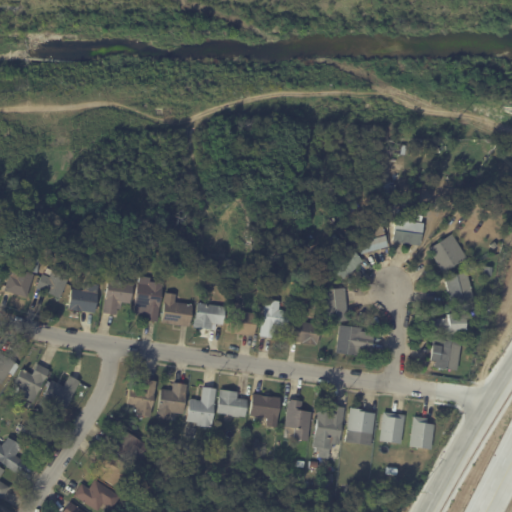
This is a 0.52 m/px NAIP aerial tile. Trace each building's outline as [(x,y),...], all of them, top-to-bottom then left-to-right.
[(395,199),(396,202),(387,203),(385,192),(389,192),(388,185),(396,184),(397,193),(394,194),(395,199)] [(482,208),(472,201),(480,191),(489,198),(482,208)] [(342,199),(344,203),(347,202),(349,207),(342,209),(341,206),(338,207),(336,201),(342,199)] [(399,211),(413,213),(412,221),(423,223),(420,245),(393,241),(396,219),(398,220),(399,211)] [(382,248),(361,253),(355,232),(382,225),(388,246),(382,248)] [(335,235),(342,246),(335,250),(328,239),(335,235)] [(430,252),(428,248),(447,236),(462,260),(443,272),(430,252)] [(490,245),(494,241),(498,246),(494,249),(490,245)] [(359,264),(342,279),(327,263),(347,244),(363,261),(359,264)] [(271,253),(286,250),(287,255),(272,258),(271,253)] [(309,254),(314,260),(306,266),(302,260),(309,254)] [(13,258),(27,262),(25,270),(11,266),(13,258)] [(10,293),(4,291),(11,267),(33,274),(26,297),(10,293)] [(59,298),(35,288),(42,274),(49,277),(54,267),(69,274),(59,298)] [(445,281),(444,278),(466,272),(473,299),(451,305),(445,281)] [(119,309),(118,308),(117,315),(103,313),(108,275),(118,277),(118,280),(120,281),(120,282),(133,283),(130,303),(122,302),(121,309),(119,309)] [(158,321),(145,320),(146,316),(133,314),(138,282),(139,282),(140,276),(156,278),(156,282),(163,283),(158,321)] [(93,312),(68,309),(71,288),(82,290),(83,282),(98,284),(94,312),(93,312)] [(345,291),(348,321),(339,321),(338,317),(336,317),(336,315),(325,317),(323,290),(345,288),(345,291)] [(176,295),(175,302),(193,304),(190,326),(161,322),(166,293),(176,294),(176,295)] [(279,302),(278,310),(289,311),(287,328),(276,326),(274,338),(260,336),(265,299),(279,301),(279,302)] [(205,304),(225,306),(222,325),(216,324),(216,330),(194,328),(197,302),(205,304)] [(241,304),(240,311),(257,313),(254,336),(226,332),(230,302),(241,304)] [(435,330),(432,330),(432,318),(448,318),(448,313),(465,313),(465,334),(448,334),(448,330),(435,330)] [(301,342),(291,341),(293,321),(319,323),(317,344),(316,344),(316,345),(302,343),(302,342),(301,342)] [(373,332),(374,333),(371,354),(359,352),(359,356),(336,353),(340,325),(362,328),(362,331),(373,332)] [(436,367),(437,361),(430,360),(433,344),(442,346),(443,340),(462,343),(457,370),(436,367)] [(0,352),(15,363),(1,383),(0,382),(0,352)] [(38,364),(49,369),(33,402),(19,396),(23,388),(14,384),(22,369),(32,374),(37,364),(38,364)] [(73,378),(80,382),(62,415),(39,402),(51,380),(63,387),(69,376),(73,378)] [(155,381),(156,381),(149,417),(135,415),(136,412),(132,411),(133,408),(125,407),(129,389),(131,390),(131,388),(135,389),(140,391),(142,379),(155,381)] [(174,383),(186,384),(182,414),(170,412),(169,420),(156,418),(160,389),(171,390),(172,383),(174,383)] [(202,387),(215,389),(210,427),(195,425),(196,423),(185,421),(188,398),(200,400),(202,387)] [(238,398),(247,399),(244,417),(216,413),(219,389),(237,392),(236,398),(238,398)] [(252,394),(280,397),(276,427),(265,426),(266,417),(249,414),(252,394)] [(300,401),(302,401),(301,410),(312,412),(307,441),(293,439),(294,428),(284,427),(288,400),(289,400),(289,399),(300,401)] [(344,407),(339,444),(332,443),(331,449),(329,449),(328,459),(317,457),(318,454),(315,453),(316,447),(313,447),(318,408),(330,410),(330,405),(344,407)] [(360,409),(366,410),(366,412),(375,413),(371,445),(345,442),(350,408),(360,409)] [(391,413),(405,415),(401,444),(379,441),(383,411),(391,413)] [(422,417),(427,418),(427,423),(434,424),(431,449),(409,446),(414,416),(422,417)] [(119,419),(126,423),(120,433),(113,429),(119,419)] [(137,457),(132,454),(128,461),(104,446),(112,435),(120,440),(125,431),(149,447),(141,460),(137,457)] [(20,448),(14,456),(24,462),(16,474),(0,463),(0,445),(2,443),(3,443),(7,437),(21,446),(20,448)] [(102,465),(95,461),(102,450),(133,471),(129,478),(125,476),(117,489),(100,478),(104,471),(103,470),(106,467),(102,465)] [(243,460),(251,461),(250,468),(243,467),(243,460)] [(0,481),(8,488),(1,500),(0,499),(0,468),(3,470),(0,474),(0,481)] [(99,511),(73,495),(80,484),(88,489),(93,480),(118,496),(108,511),(99,511)] [(118,501),(122,506),(115,511),(111,508),(118,501)] [(61,511),(62,511),(69,503),(80,511),(61,511)]
